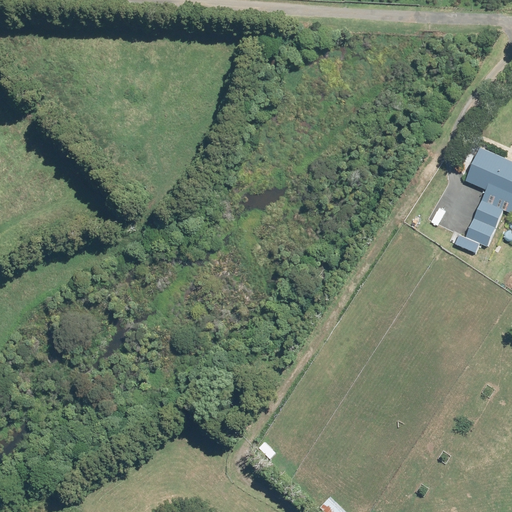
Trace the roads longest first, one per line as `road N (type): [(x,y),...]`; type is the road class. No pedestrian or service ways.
road 1 (track): [(304,511),(240,434),(240,408),(443,139),(511,61)]
road 2 (track): [(511,33),(498,21),(49,0)]
